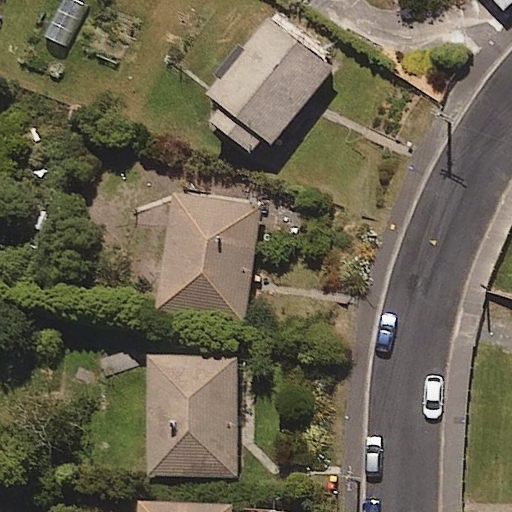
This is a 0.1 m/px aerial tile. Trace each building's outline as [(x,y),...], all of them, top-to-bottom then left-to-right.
[(92,5),(82,0),(63,0),(43,36),(67,49),(92,5)] [(511,11),(511,0),(498,0),(511,13),(511,11)] [(340,72),(278,24),(206,118),(267,166),(340,72)] [(267,207),(185,196),(168,315),(250,327),(267,207)] [(76,228),(30,233),(33,259),(50,257),(54,290),(84,286),(76,228)] [(511,315),(491,311),(483,347),(511,353),(511,315)] [(244,361),(161,360),(160,479),(242,480),(244,361)]
